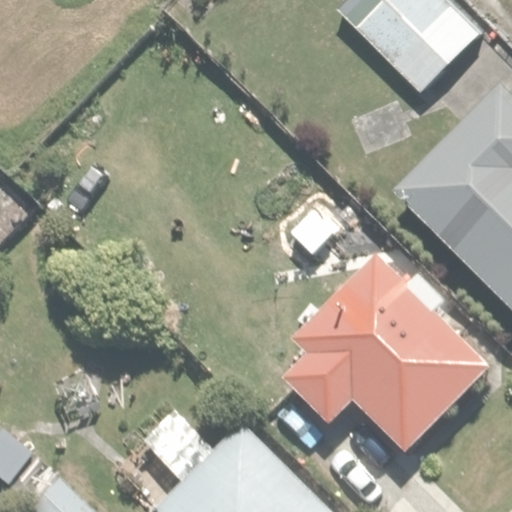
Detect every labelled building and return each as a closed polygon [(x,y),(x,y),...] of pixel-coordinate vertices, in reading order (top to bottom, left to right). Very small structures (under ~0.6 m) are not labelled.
[(477,0),(349,0),(426,79),(492,15),(477,0)] [(511,299),(511,75),(399,183),(511,299)] [(492,353),(377,242),(288,333),(305,349),(284,370),(333,418),(358,392),(407,441),(492,353)] [(354,511),(248,407),(143,511),(354,511)] [(41,452),(0,415),(0,471),(14,483),(41,452)] [(109,511),(64,471),(28,511),(109,511)] [(22,511),(8,499),(0,508),(0,511),(22,511)]
